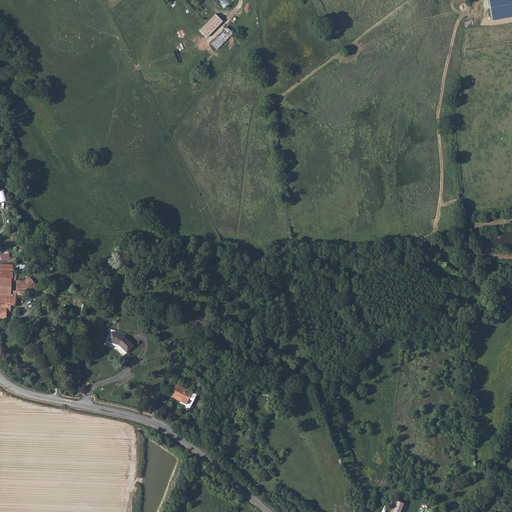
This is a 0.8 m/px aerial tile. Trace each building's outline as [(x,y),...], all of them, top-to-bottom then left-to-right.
[(511,0),(488,0),(492,19),(511,15),(511,0)] [(215,14),(200,30),(207,37),(223,21),(215,14)] [(0,264),(0,277),(10,278),(12,278),(12,265),(0,264)] [(0,293),(9,294),(10,278),(0,277),(0,293)] [(15,283),(15,290),(25,291),(27,291),(36,285),(31,277),(25,280),(25,283),(21,283),(15,283)] [(6,312),(11,312),(11,306),(15,306),(16,295),(14,294),(11,294),(9,294),(0,293),(0,318),(6,319),(6,312)] [(132,346),(127,340),(124,337),(110,332),(107,341),(119,345),(125,352),(132,346)] [(195,395),(176,384),(170,396),(174,398),(175,396),(181,399),(180,401),(185,404),(183,409),(187,411),(195,395)] [(400,511),(403,504),(396,501),(392,511),(400,511)]
